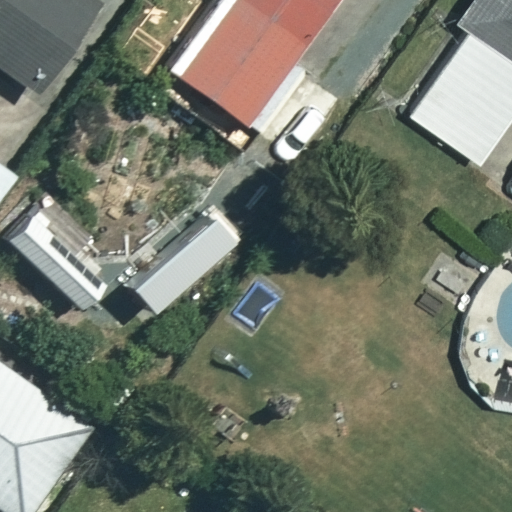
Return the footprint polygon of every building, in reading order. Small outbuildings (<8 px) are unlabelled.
[(94,1),(92,0),(0,0),(0,66),(32,89),(94,1)] [(334,0),(214,0),(164,68),(242,125),(334,0)] [(511,0),(463,0),(453,14),(511,55),(511,0)] [(0,153),(0,200),(22,169),(0,153)] [(477,252),(439,229),(414,273),(452,295),(477,252)] [(28,511),(90,425),(0,361),(0,505),(9,511),(28,511)]
